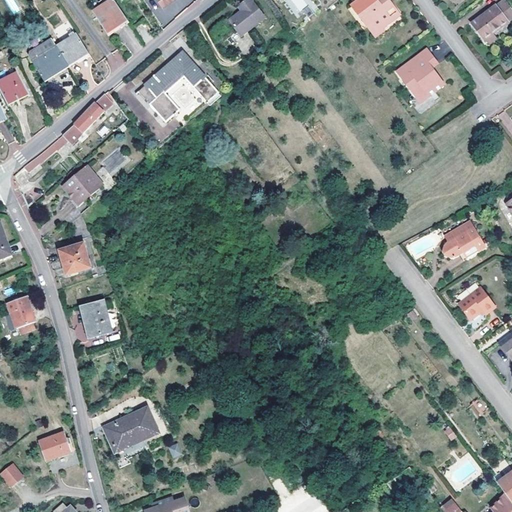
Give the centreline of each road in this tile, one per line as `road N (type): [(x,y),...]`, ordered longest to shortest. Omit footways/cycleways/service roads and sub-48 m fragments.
road 1 (residential): [(105,511),(43,270),(0,179)]
road 2 (residential): [(212,0),(0,175)]
road 3 (residential): [(511,414),(388,251)]
road 4 (residential): [(423,0),(500,99)]
